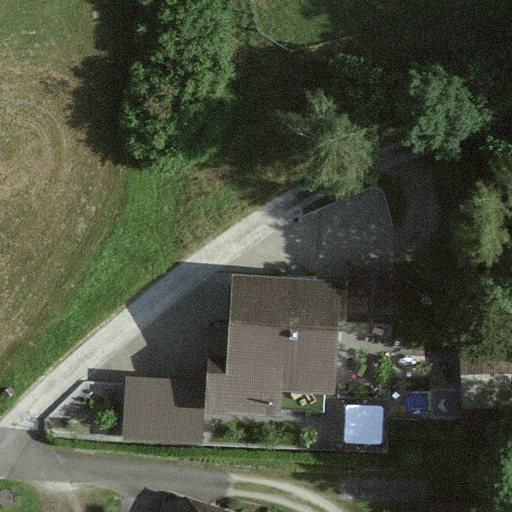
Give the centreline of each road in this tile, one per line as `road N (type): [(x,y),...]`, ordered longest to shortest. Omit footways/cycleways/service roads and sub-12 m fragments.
road 1 (track): [(511,107),(298,200),(137,316),(0,449)]
road 2 (track): [(314,511),(223,484),(0,456)]
